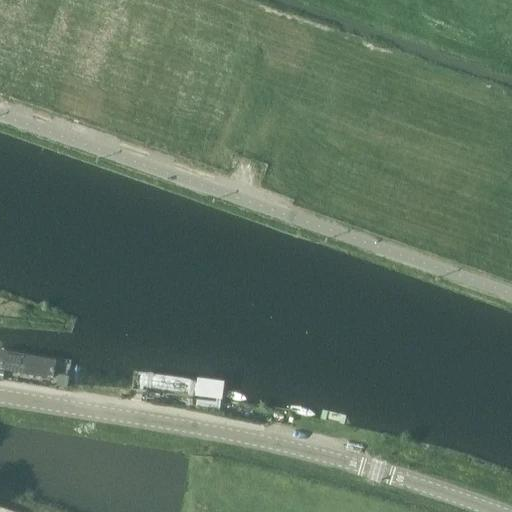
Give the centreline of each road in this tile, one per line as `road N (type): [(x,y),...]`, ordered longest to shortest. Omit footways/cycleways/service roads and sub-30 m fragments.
road 1 (unclassified): [(511,294),(0,115)]
road 2 (unclassified): [(500,511),(341,460),(0,396)]
